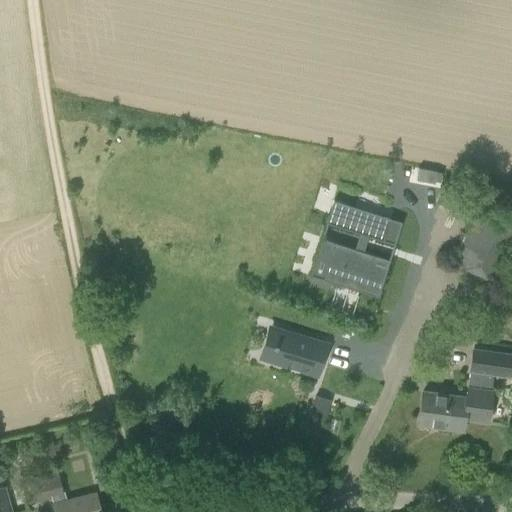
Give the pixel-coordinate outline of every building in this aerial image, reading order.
[(435,171),(418,168),(416,180),(433,183),(435,171)] [(325,223),(359,234),(354,249),(334,243),(322,280),(377,297),(389,260),(362,252),(367,236),(383,242),(390,219),(333,200),(325,223)] [(511,253),(511,222),(477,207),(452,261),(499,283),(511,253)] [(326,345),(278,330),(269,360),(317,374),(326,345)] [(487,421),(492,391),(491,391),(492,376),(511,378),(511,376),(511,352),(471,348),(467,387),(465,397),(422,391),(417,424),(462,430),(464,418),(487,421)] [(314,395),(310,410),(325,415),(330,399),(314,395)] [(51,498),(63,495),(57,472),(30,479),(36,502),(51,498)] [(209,480),(207,501),(243,503),(244,482),(209,480)] [(0,511),(10,511),(3,487),(0,488),(0,511)] [(53,503),(51,503),(53,511),(99,511),(95,493),(64,500),(63,495),(51,498),(53,503)]
